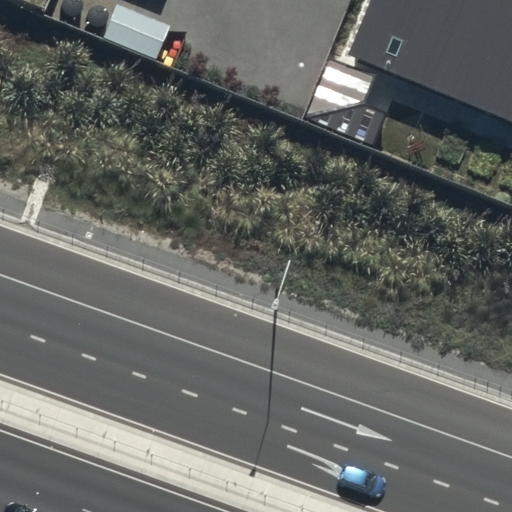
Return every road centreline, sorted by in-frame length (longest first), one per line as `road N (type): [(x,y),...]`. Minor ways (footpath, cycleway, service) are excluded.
road 1 (trunk): [(0,252),(511,435)]
road 2 (trunk): [(0,323),(511,504)]
